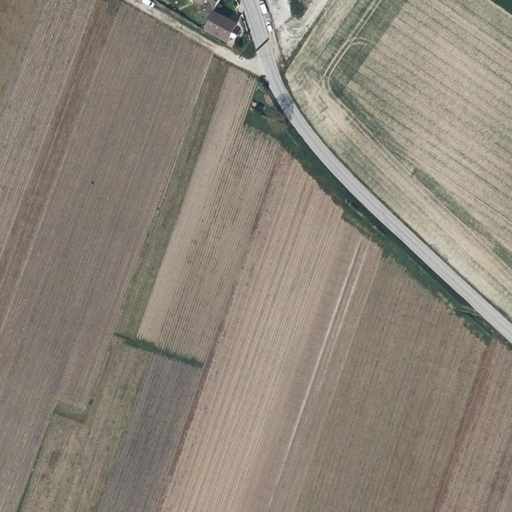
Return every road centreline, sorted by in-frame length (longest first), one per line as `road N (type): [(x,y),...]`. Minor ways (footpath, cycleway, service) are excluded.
road 1 (unclassified): [(511,333),(345,179),(279,97),(260,46)]
road 2 (track): [(272,77),(132,0)]
